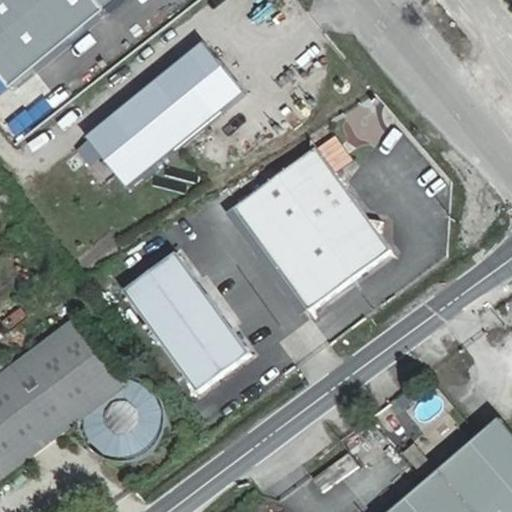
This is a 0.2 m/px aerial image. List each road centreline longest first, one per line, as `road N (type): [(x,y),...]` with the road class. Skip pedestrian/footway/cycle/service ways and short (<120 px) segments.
road 1 (secondary): [(457,298),(174,511)]
road 2 (unknown): [(293,336),(398,263),(419,233),(409,202),(357,120)]
road 3 (unknown): [(293,336),(205,229)]
